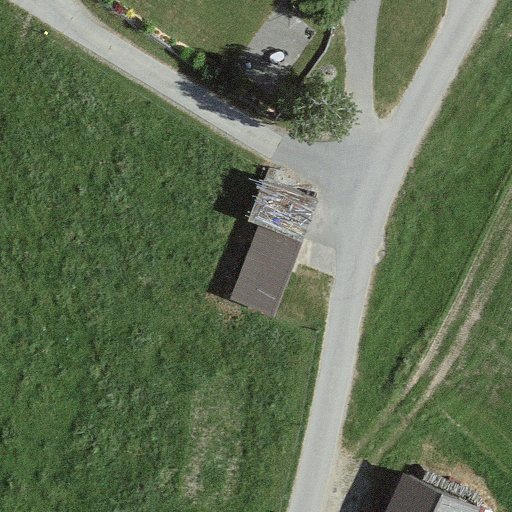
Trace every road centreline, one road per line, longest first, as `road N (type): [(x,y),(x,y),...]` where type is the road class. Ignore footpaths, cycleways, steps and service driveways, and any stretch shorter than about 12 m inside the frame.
road 1 (track): [(54,0),(359,183)]
road 2 (track): [(359,183),(470,0)]
